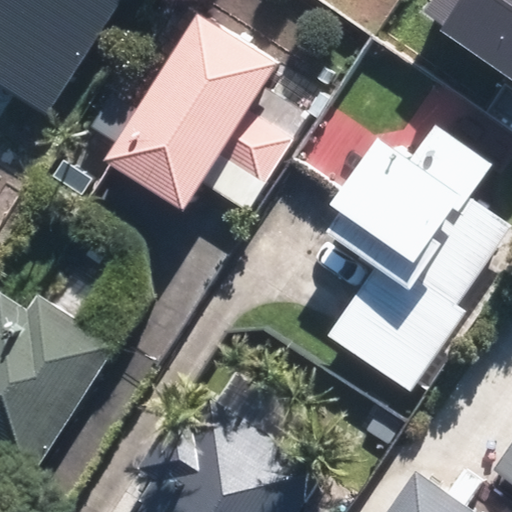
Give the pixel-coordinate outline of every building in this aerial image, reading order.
[(0,0),(0,85),(44,115),(120,0),(0,0)] [(272,171),(317,99),(279,75),(296,49),(220,0),(213,0),(123,145),(203,195),(233,147),(272,171)] [(511,90),(511,0),(435,0),(418,25),(511,90)] [(505,149),(448,109),(425,140),(408,128),(345,217),(388,247),(340,316),(421,373),(477,295),(467,288),(511,225),(511,201),(483,181),(505,149)] [(11,274),(0,291),(0,440),(39,466),(128,328),(50,278),(40,293),(11,274)] [(299,511),(336,453),(221,382),(206,406),(186,394),(150,451),(165,460),(151,484),(156,487),(140,511),(299,511)] [(510,511),(425,453),(383,511),(510,511)]
